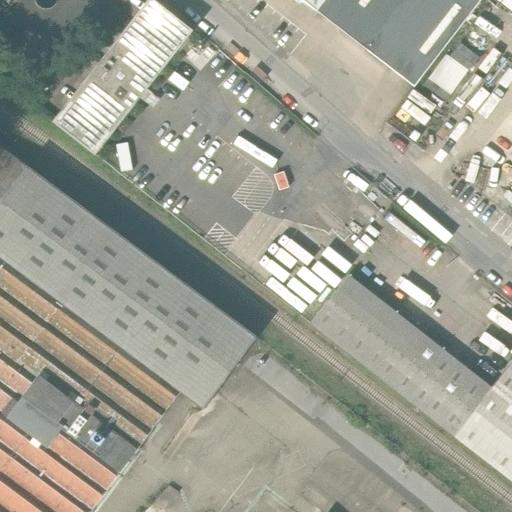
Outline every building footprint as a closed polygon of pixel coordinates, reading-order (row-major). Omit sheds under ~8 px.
[(296,0),(414,92),(486,0),(296,0)] [(194,40),(153,7),(55,132),(96,164),(194,40)] [(29,31),(3,62),(39,91),(64,61),(29,31)] [(0,511),(89,511),(180,389),(0,257),(0,199),(26,163),(2,146),(0,148),(0,511)] [(258,333),(26,163),(0,199),(0,257),(180,389),(204,407),(258,333)] [(453,437),(491,388),(347,277),(309,325),(453,437)] [(511,361),(491,388),(453,437),(511,482),(511,361)]
